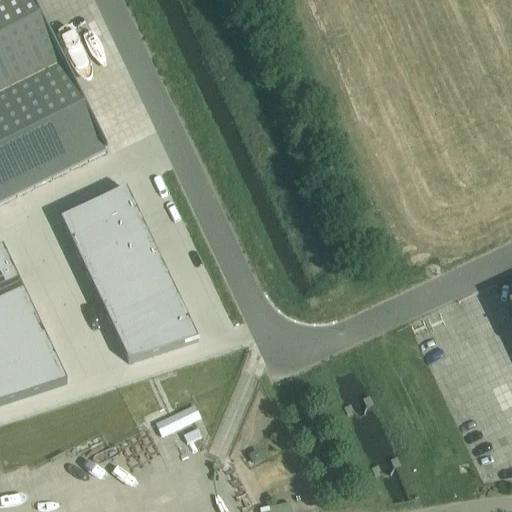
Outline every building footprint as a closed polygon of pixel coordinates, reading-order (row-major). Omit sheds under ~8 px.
[(0,0),(0,208),(108,155),(30,0),(0,0)] [(111,43),(69,62),(112,158),(154,140),(111,43)] [(125,191),(61,224),(128,366),(198,343),(125,191)] [(1,251),(0,251),(0,407),(67,386),(1,251)] [(425,348),(444,347),(443,317),(424,318),(425,348)] [(151,442),(131,451),(139,468),(147,464),(152,474),(163,469),(151,442)] [(16,467),(5,473),(20,500),(30,494),(16,467)]
